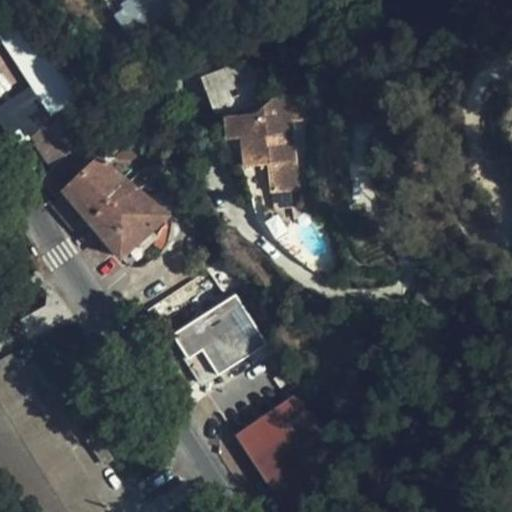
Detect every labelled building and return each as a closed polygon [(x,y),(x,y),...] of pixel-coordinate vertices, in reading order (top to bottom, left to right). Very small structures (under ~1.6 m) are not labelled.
[(128,34),(167,6),(162,0),(124,0),(111,10),(128,34)] [(263,86),(247,55),(202,72),(205,85),(206,92),(207,99),(206,106),(223,105),(263,86)] [(256,105),(226,114),(230,129),(231,134),(231,137),(247,135),(249,162),(271,160),(273,188),(301,186),(295,116),(308,114),(305,88),(277,90),(256,105)] [(89,167),(87,158),(76,95),(31,136),(56,165),(69,153),(84,171),(64,190),(87,218),(119,257),(172,211),(172,210),(160,191),(150,199),(99,157),(89,167)] [(40,180),(56,198),(64,190),(84,171),(69,153),(56,165),(40,180)] [(301,186),(273,188),(275,204),(303,201),(301,186)] [(54,200),(74,230),(87,218),(64,190),(56,198),(56,199),(54,200)] [(233,294),(167,338),(203,392),(269,348),(233,294)] [(100,511),(99,511),(84,511),(47,450),(62,441),(9,356),(0,361),(0,466),(28,511),(100,511)] [(277,511),(336,477),(293,405),(228,445),(268,511),(277,511)] [(84,511),(99,511),(100,511),(105,509),(62,441),(47,450),(84,511)]
